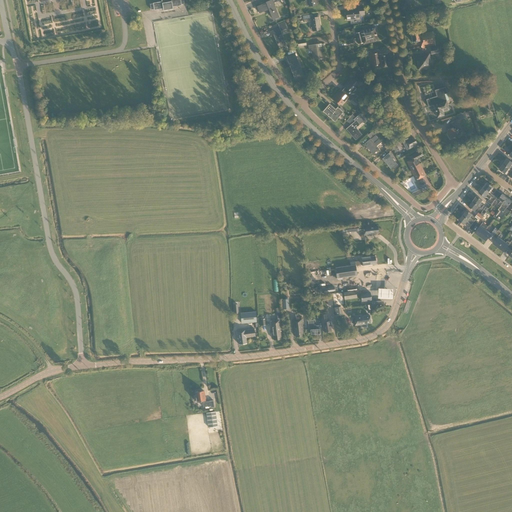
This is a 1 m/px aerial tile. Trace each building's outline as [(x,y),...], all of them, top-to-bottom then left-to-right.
[(153,3),(150,4),(151,9),(154,9),(154,10),(163,8),(163,10),(173,9),(172,7),(181,5),(181,4),(184,4),(183,0),(161,0),(162,1),(153,3)] [(273,3),(279,0),(270,0),(266,2),(256,6),(259,13),(269,9),(273,19),(279,17),(273,3)] [(414,8),(413,1),(405,3),(406,9),(414,8)] [(356,11),(346,12),(347,20),(350,20),(350,24),(359,23),(359,19),(359,15),(364,14),(363,5),(355,6),(356,6),(356,11)] [(312,17),(311,14),(302,15),(303,19),(310,18),(312,27),(311,27),(311,28),(311,29),(312,30),(312,31),(320,30),(318,17),(312,17)] [(287,28),(284,22),(278,24),(279,26),(279,27),(274,30),(275,34),(273,35),(277,45),(278,44),(279,49),(287,46),(282,33),(281,31),(287,28)] [(355,33),(357,38),(376,33),(374,27),(360,31),(359,27),(355,28),(356,33),(355,33)] [(419,35),(418,30),(410,31),(412,42),(420,41),(421,48),(435,46),(432,31),(422,33),(422,34),(419,35)] [(376,33),(357,38),(358,43),(363,42),(363,43),(377,40),(376,33)] [(322,52),(321,43),(307,45),(308,49),(310,48),(312,59),(323,57),(322,53),(323,53),(323,52),(322,52)] [(440,53),(439,46),(430,47),(431,54),(440,53)] [(378,54),(377,51),(369,52),(371,68),(388,66),(387,53),(378,54)] [(302,74),(294,53),(286,57),(289,65),(288,65),(289,66),(294,77),(302,74)] [(431,67),(429,54),(416,56),(418,69),(431,67)] [(345,91),(353,98),(355,99),(357,96),(353,92),(354,91),(355,91),(357,89),(353,87),(357,82),(352,78),(344,86),(347,88),(345,91)] [(428,107),(434,105),(435,109),(437,117),(443,115),(444,115),(443,111),(449,109),(446,101),(449,100),(445,86),(434,90),(436,96),(426,99),(428,107)] [(353,98),(345,91),(343,93),(340,91),(333,99),(338,104),(342,100),(344,102),(347,98),(351,101),(353,98)] [(335,109),(329,104),(323,111),(334,121),(343,112),(337,107),(335,109)] [(352,114),(350,116),(346,121),(350,125),(345,129),(352,136),(352,135),(355,139),(361,134),(355,128),(365,119),(360,113),(355,117),(352,114)] [(461,130),(455,120),(450,123),(452,127),(449,129),(446,130),(448,133),(447,134),(450,139),(454,136),(455,137),(457,135),(457,134),(460,132),(460,131),(461,130)] [(381,142),(372,131),(367,135),(370,139),(364,144),(369,150),(370,150),(372,153),(378,148),(376,146),(381,142)] [(401,138),(403,142),(402,142),(406,150),(409,149),(415,145),(414,144),(416,143),(414,138),(412,139),(411,138),(410,138),(408,139),(407,138),(406,136),(401,138)] [(392,144),(393,145),(396,152),(402,149),(397,141),(392,144)] [(423,156),(420,151),(409,157),(410,160),(406,161),(416,180),(425,175),(419,162),(418,163),(416,159),(423,156)] [(396,163),(392,158),(394,157),(390,152),(382,159),(387,165),(388,165),(390,168),(396,163)] [(503,164),(510,169),(511,167),(510,166),(511,163),(511,162),(507,158),(503,164)] [(511,170),(510,169),(503,164),(499,169),(505,173),(506,174),(508,172),(510,173),(509,176),(511,177),(511,176),(511,170)] [(487,182),(483,187),(489,192),(494,196),(496,198),(499,194),(500,192),(496,189),(494,193),(491,191),(494,188),(493,187),(487,182)] [(483,187),(479,193),(485,197),(487,194),(491,197),(492,198),(491,200),(489,199),(487,201),(491,204),(495,200),(496,198),(494,196),(489,192),(483,187)] [(498,204),(501,205),(507,197),(502,194),(501,196),(498,199),(501,201),(498,204)] [(476,196),(472,201),(478,206),(479,205),(481,207),(484,209),(486,211),(488,208),(486,207),(481,203),(482,200),(476,196)] [(507,197),(501,205),(503,208),(506,204),(508,206),(511,201),(507,197)] [(472,201),(468,206),(475,211),(477,208),(479,209),(481,207),(479,205),(478,206),(472,201)] [(466,210),(462,215),(468,219),(472,222),(473,223),(473,222),(476,224),(478,222),(477,220),(475,219),(474,220),(470,217),(470,216),(472,214),(466,210)] [(462,215),(458,220),(464,224),(467,221),(471,225),(469,228),(472,230),(476,224),(473,222),(473,223),(472,222),(468,219),(462,215)] [(475,232),(480,236),(485,230),(480,226),(483,221),(480,219),(479,220),(478,222),(476,224),(476,225),(478,227),(475,232)] [(370,227),(370,225),(363,226),(364,235),(371,235),(371,234),(374,233),(378,232),(377,226),(370,227)] [(485,230),(480,236),(485,241),(491,234),(485,230)] [(501,232),(498,230),(493,236),(496,238),(492,243),(498,247),(503,241),(500,238),(503,236),(500,234),(501,232)] [(506,243),(503,241),(498,247),(503,251),(507,246),(510,248),(511,245),(511,240),(510,243),(507,241),(506,243)] [(376,263),(375,256),(369,256),(361,257),(363,266),(372,264),(376,263)] [(357,275),(355,265),(335,267),(337,278),(357,275)] [(393,288),(379,288),(378,297),(393,298),(393,288)] [(357,297),(356,290),(343,292),(344,299),(357,297)] [(371,300),(370,292),(360,294),(361,301),(371,300)] [(342,314),(341,307),(334,308),(335,315),(342,314)] [(256,311),(240,313),(241,316),(241,319),(241,323),(256,322),(256,311)] [(327,321),(325,314),(320,315),(321,322),(322,322),(324,332),(332,331),(331,325),(331,320),(327,321)] [(370,322),(369,315),(362,316),(362,315),(353,316),(355,325),(365,324),(365,323),(370,322)] [(303,330),(302,319),(300,319),(300,317),(298,317),(296,317),(296,319),(293,320),(294,331),(295,331),(295,337),(303,336),(302,330),(303,330)] [(280,331),(279,319),(270,321),(272,332),(273,339),(281,338),(280,331)] [(314,325),(313,320),(308,320),(309,331),(310,331),(310,333),(315,333),(319,333),(319,328),(319,325),(314,325)] [(255,336),(254,328),(245,330),(245,329),(236,330),(237,338),(238,338),(239,344),(246,343),(246,337),(255,336)] [(204,396),(203,390),(195,392),(196,395),(193,395),(194,399),(196,398),(197,402),(202,402),(203,407),(209,406),(209,407),(214,407),(213,400),(206,401),(205,396),(204,396)] [(215,412),(206,413),(208,427),(217,426),(215,412)]
